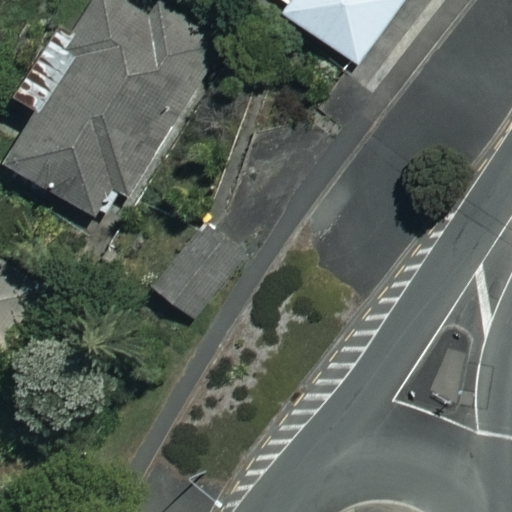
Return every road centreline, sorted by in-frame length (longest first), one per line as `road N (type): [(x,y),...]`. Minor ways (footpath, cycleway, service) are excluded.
road 1 (tertiary): [(511,245),(473,320),(443,459)]
road 2 (tertiary): [(266,511),(308,467),(351,449),(398,446),(443,459)]
